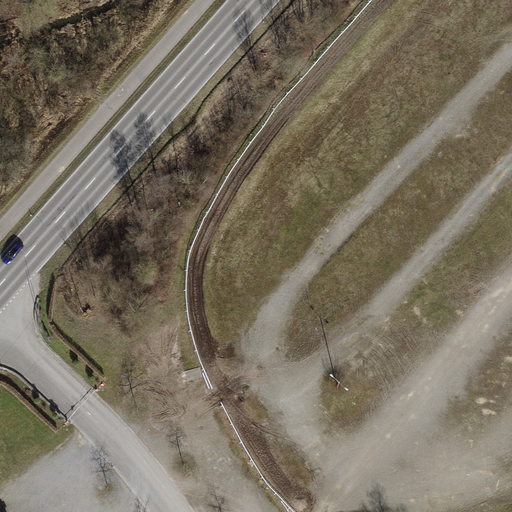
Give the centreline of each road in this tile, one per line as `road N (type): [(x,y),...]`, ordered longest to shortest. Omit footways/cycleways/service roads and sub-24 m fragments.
road 1 (track): [(511,51),(278,307),(260,351),(268,386),(346,480),(396,499),(511,487)]
road 2 (track): [(387,0),(232,186),(197,269),(203,345),(277,483),(305,511)]
road 3 (secondary): [(0,286),(254,0)]
road 4 (track): [(511,168),(288,409)]
road 5 (track): [(511,287),(346,480)]
